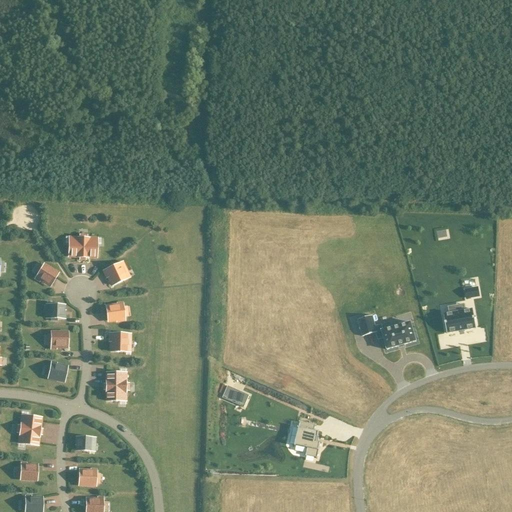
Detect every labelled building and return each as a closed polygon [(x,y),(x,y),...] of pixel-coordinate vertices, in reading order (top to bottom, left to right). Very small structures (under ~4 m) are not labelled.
[(69,240),(68,258),(97,259),(98,241),(87,241),(87,237),(78,237),(78,241),(69,240)] [(123,262),(103,271),(107,279),(111,287),(127,280),(122,270),(126,268),(123,262)] [(59,273),(44,264),(34,279),(50,288),(59,273)] [(478,287),(465,290),(466,299),(480,297),(478,287)] [(105,305),(107,323),(125,321),(123,303),(105,305)] [(65,305),(45,305),(44,319),(65,320),(65,305)] [(447,334),(476,328),(473,310),(443,315),(447,334)] [(387,350),(388,350),(388,349),(398,347),(404,345),(415,342),(416,342),(415,341),(410,324),(411,324),(410,323),(409,323),(382,331),(381,325),(375,327),(372,316),(358,320),(362,337),(376,333),(378,339),(383,338),(387,349),(386,349),(387,350)] [(68,349),(68,332),(50,332),(50,349),(68,349)] [(109,353),(127,353),(127,334),(109,334),(109,353)] [(64,384),(68,366),(50,363),(47,381),(64,384)] [(105,373),(105,402),(123,402),(123,391),(126,391),(126,383),(123,383),(124,373),(105,373)] [(240,405),(245,393),(224,383),(218,395),(240,405)] [(39,447),(42,418),(23,416),(20,445),(39,447)] [(297,436),(294,446),(295,447),(296,446),(307,448),(306,456),(306,457),(307,456),(317,458),(316,459),(317,459),(321,444),(322,443),(317,442),(319,431),(318,431),(318,432),(314,431),(315,426),(316,426),(316,425),(299,422),(300,423),(299,428),(298,427),(298,428),(298,429),(297,436)] [(75,452),(95,453),(96,438),(76,437),(75,452)] [(37,482),(38,464),(20,464),(20,482),(37,482)] [(78,487),(96,488),(97,470),(79,469),(78,487)] [(302,511),(303,511),(301,511),(301,506),(306,506),(306,508),(309,508),(309,504),(315,504),(315,505),(318,505),(318,504),(317,504),(317,495),(317,494),(292,493),(291,493),(290,498),(292,498),(292,500),(290,500),(290,503),(282,503),(281,511),(302,511)] [(42,511),(43,497),(25,497),(24,511),(42,511)] [(85,511),(103,511),(104,499),(86,498),(85,511)]
